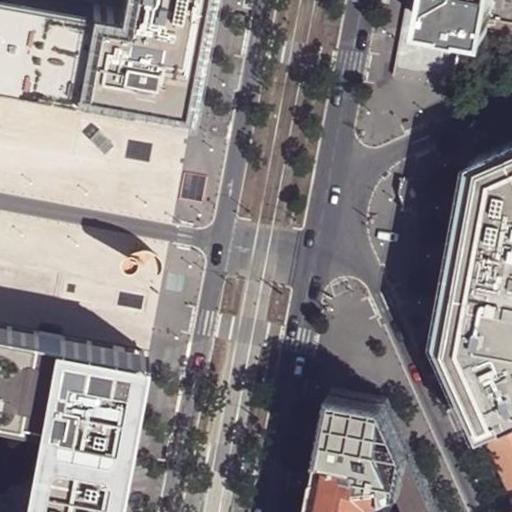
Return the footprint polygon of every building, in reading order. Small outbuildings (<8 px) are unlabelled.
[(214,0),(0,0),(0,77),(193,114),(214,0)] [(427,0),(423,22),(447,26),(447,30),(465,33),(466,29),(488,32),(491,17),(496,18),(499,0),(427,0)] [(511,0),(499,0),(496,18),(511,20),(511,0)] [(99,127),(90,136),(104,151),(114,143),(99,127)] [(511,141),(479,157),(471,199),(455,286),(445,341),(485,431),(511,419),(511,141)] [(120,511),(150,352),(0,323),(0,410),(48,419),(30,511),(120,511)] [(333,414),(326,456),(373,466),(377,473),(375,484),(376,484),(374,493),(387,492),(401,488),(411,511),(436,511),(386,399),(338,390),(333,414)] [(511,419),(485,431),(499,461),(511,491),(511,419)] [(314,511),(370,511),(374,493),(376,484),(375,484),(377,473),(373,466),(326,456),(325,456),(321,475),(314,511)] [(387,496),(387,492),(374,493),(370,511),(375,511),(378,497),(387,496)]
